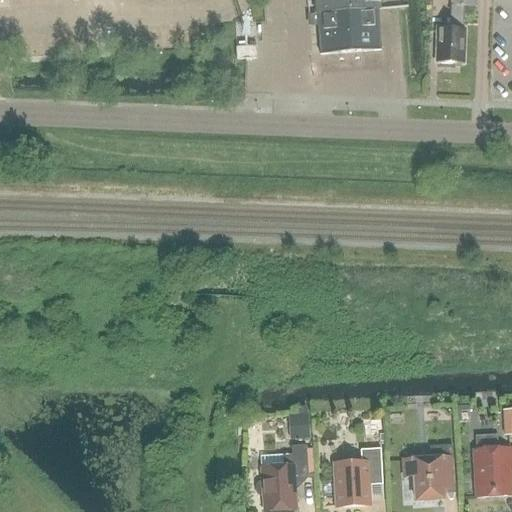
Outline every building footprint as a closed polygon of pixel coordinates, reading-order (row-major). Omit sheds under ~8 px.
[(315,0),(317,16),(318,16),(321,56),(382,52),(379,11),(380,11),(379,0),(315,0)] [(450,0),(450,8),(450,30),(438,30),(436,65),(463,66),(464,31),(463,31),(464,8),(476,8),(476,0),(450,0)] [(256,48),(236,49),(237,61),(257,60),(256,48)] [(307,415),(291,416),(292,441),(308,440),(307,415)] [(258,484),(255,487),(256,494),(259,497),(263,497),(263,498),(263,511),(273,511),(296,511),(295,492),(294,480),(308,479),(308,476),(306,447),(291,448),(292,456),(260,458),(262,484),(258,484)] [(453,491),(453,477),(454,477),(452,447),(429,448),(430,460),(403,462),(404,479),(414,478),(415,503),(443,501),(443,492),(453,491)] [(511,451),(511,449),(473,452),(476,499),(511,497),(509,468),(511,468),(511,451)] [(334,467),(336,508),(369,506),(368,476),(382,476),(380,450),(360,452),(361,466),(334,467)]
